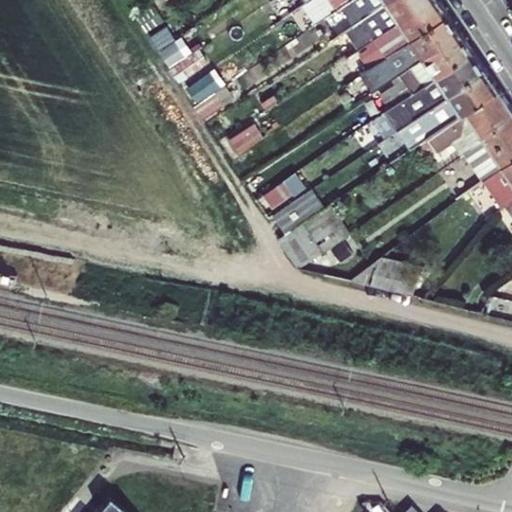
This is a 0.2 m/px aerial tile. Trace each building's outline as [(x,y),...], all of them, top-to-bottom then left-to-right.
[(319,0),(330,16),(336,12),(353,0),(319,0)] [(353,0),(336,12),(348,30),(391,0),(353,0)] [(368,44),(433,0),(391,0),(348,30),(344,33),(357,51),(368,44)] [(369,69),(380,61),(448,15),(437,0),(433,0),(368,44),(372,50),(361,57),(369,69)] [(399,76),(461,34),(448,15),(380,61),(387,70),(375,78),(382,88),(393,81),(399,76)] [(163,31),(151,39),(160,52),(172,44),(163,31)] [(392,110),(475,54),(461,34),(399,76),(402,82),(396,86),(382,96),(392,110)] [(400,131),(487,72),(475,54),(392,110),(387,114),(399,132),(400,131)] [(380,61),(369,69),(375,78),(387,70),(380,61)] [(419,147),(430,140),(500,93),(487,72),(400,131),(413,151),(419,147)] [(212,74),(191,88),(199,102),(221,88),(212,74)] [(402,82),(399,76),(393,81),(396,86),(402,82)] [(475,148),(511,122),(511,110),(500,93),(430,140),(435,149),(437,152),(453,143),(465,135),(475,148)] [(224,107),(216,94),(195,107),(203,121),(224,107)] [(493,176),(505,168),(511,163),(511,122),(475,148),(484,162),(475,169),(449,187),(458,200),(493,176)] [(262,139),(253,125),(228,141),(237,155),(262,139)] [(462,157),(465,154),(475,148),(465,135),(453,143),(462,157)] [(430,140),(419,147),(425,155),(435,149),(430,140)] [(475,148),(465,154),(475,169),(484,162),(475,148)] [(511,203),(511,163),(505,168),(493,176),(485,182),(503,210),(508,206),(511,203)] [(294,176),(284,184),(294,198),(304,191),(294,176)] [(274,216),(287,236),(313,217),(301,197),(274,216)] [(300,270),(349,235),(330,207),(313,217),(287,236),(280,240),(298,269),(300,270)] [(423,267),(384,257),(363,273),(351,282),(412,297),(423,267)] [(128,511),(109,496),(98,508),(99,510),(97,511),(128,511)]
